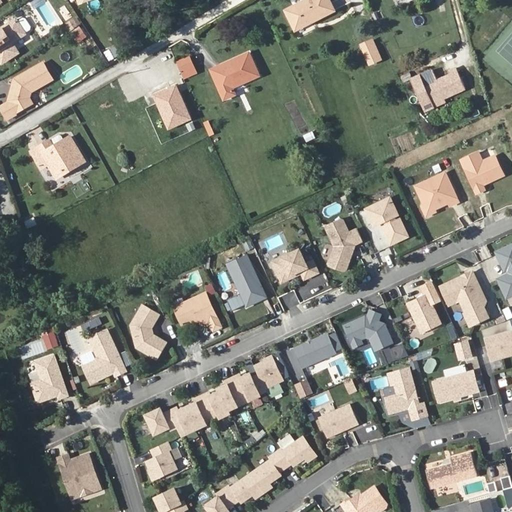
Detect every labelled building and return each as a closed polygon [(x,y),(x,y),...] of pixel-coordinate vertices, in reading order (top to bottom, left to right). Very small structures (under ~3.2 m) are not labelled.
[(296,30),(335,11),(328,0),(307,0),(287,10),(296,30)] [(72,8),(62,10),(64,19),(75,16),(72,8)] [(70,31),(81,24),(76,15),(65,22),(70,31)] [(18,17),(0,28),(0,46),(0,47),(0,53),(5,60),(21,50),(15,40),(28,32),(27,31),(33,28),(33,25),(28,17),(26,16),(20,20),(18,17)] [(70,33),(79,43),(89,35),(80,25),(70,33)] [(372,41),(362,46),(371,65),(380,61),(372,41)] [(225,98),(263,81),(250,54),(213,72),(225,98)] [(181,72),(194,67),(190,58),(177,64),(181,72)] [(9,102),(0,107),(7,119),(17,114),(16,113),(32,103),(29,98),(31,92),(37,88),(52,79),(42,63),(14,79),(13,85),(14,87),(13,92),(10,94),(9,101),(9,102)] [(184,79),(197,73),(194,67),(181,72),(184,79)] [(451,79),(426,91),(434,108),(445,103),(467,93),(458,72),(450,76),(451,79)] [(177,83),(151,94),(167,130),(192,119),(177,83)] [(39,92),(37,88),(31,92),(29,98),(32,103),(37,100),(39,92)] [(445,103),(434,108),(435,111),(447,106),(445,103)] [(209,119),(203,122),(209,136),(215,133),(209,119)] [(306,141),(317,138),(315,130),(304,134),(306,141)] [(62,134),(49,141),(52,147),(65,139),(62,134)] [(70,162),(74,167),(84,161),(70,137),(65,139),(52,147),(49,141),(38,147),(29,152),(38,168),(48,163),(56,177),(65,172),(62,167),(70,162)] [(478,152),(462,160),(477,193),(485,190),(483,185),(504,175),(495,156),(483,162),(478,152)] [(65,172),(74,167),(70,162),(62,167),(65,172)] [(445,173),(416,186),(425,206),(434,209),(449,202),(451,206),(459,202),(445,173)] [(390,198),(366,209),(374,226),(386,221),(388,225),(383,227),(391,244),(409,236),(400,219),(396,221),(394,217),(398,215),(390,198)] [(434,209),(425,206),(422,208),(426,216),(435,212),(434,209)] [(327,225),(326,228),(334,246),(329,263),(330,267),(344,271),(347,270),(352,256),(350,253),(352,250),(354,249),(355,245),(363,241),(357,229),(350,232),(344,220),(340,219),(327,225)] [(511,245),(496,253),(505,272),(509,271),(510,274),(507,276),(498,280),(507,299),(511,296),(511,245)] [(300,249),(273,262),(283,282),(298,275),(297,273),(301,271),(302,273),(305,279),(320,273),(314,260),(307,263),(300,249)] [(253,266),(233,275),(248,306),(256,302),(256,300),(259,299),(260,301),(267,297),(253,266)] [(463,277),(441,287),(450,305),(462,299),(469,302),(473,312),(466,315),(471,327),(489,318),(484,307),(485,306),(486,302),(473,272),(469,274),(470,277),(465,279),(463,277)] [(206,293),(175,307),(183,325),(196,319),(200,318),(201,320),(203,324),(210,321),(211,323),(219,320),(206,293)] [(428,295),(408,304),(422,334),(442,324),(428,295)] [(153,325),(160,313),(144,304),(133,325),(138,347),(159,359),(169,343),(157,336),(155,338),(152,337),(152,334),(151,330),(150,327),(151,324),(153,325)] [(367,317),(345,327),(353,344),(362,340),(367,338),(371,340),(377,352),(394,344),(386,325),(380,323),(382,316),(371,311),(369,318),(367,317)] [(90,323),(92,328),(99,325),(96,319),(90,323)] [(91,338),(108,330),(120,355),(122,354),(109,327),(87,337),(90,344),(83,367),(91,386),(117,374),(115,369),(108,373),(106,376),(93,383),(85,366),(96,361),(99,357),(91,338)] [(48,349),(60,345),(55,330),(42,335),(48,349)] [(120,355),(108,330),(91,338),(99,357),(96,361),(85,366),(93,383),(106,376),(108,373),(115,369),(117,374),(118,375),(127,371),(120,355)] [(511,332),(485,340),(491,361),(507,356),(507,354),(511,353),(511,332)] [(329,334),(295,349),(303,368),(337,354),(329,334)] [(182,345),(189,356),(201,349),(195,338),(182,345)] [(362,340),(353,344),(355,349),(364,345),(362,340)] [(456,346),(460,360),(472,357),(468,342),(456,346)] [(364,351),(370,364),(377,361),(371,348),(364,351)] [(69,395),(55,356),(37,362),(43,380),(33,384),(40,402),(60,395),(61,398),(69,395)] [(162,409),(147,415),(157,435),(171,428),(172,431),(179,428),(183,436),(232,413),(230,410),(262,395),(262,394),(268,391),(267,388),(285,380),(273,356),(265,360),(266,361),(256,366),(260,375),(254,378),(252,373),(242,378),(241,374),(227,381),(228,384),(219,389),(221,392),(212,396),(211,393),(196,399),(197,403),(180,411),(178,408),(165,414),(162,409)] [(412,367),(419,366),(417,356),(410,357),(412,367)] [(409,369),(392,373),(398,395),(386,398),(390,413),(410,408),(420,405),(409,369)] [(473,372),(434,383),(439,402),(479,391),(473,372)] [(295,383),(301,398),(315,393),(308,378),(295,383)] [(350,394),(358,390),(353,378),(344,381),(350,394)] [(272,396),(285,392),(282,384),(269,388),(272,396)] [(384,387),(386,395),(395,393),(393,385),(384,387)] [(350,404),(319,418),(327,438),(359,424),(350,404)] [(420,405),(410,408),(413,420),(428,416),(424,404),(420,405)] [(318,455),(305,436),(285,450),(283,448),(270,457),(272,459),(232,487),(231,484),(218,493),(220,496),(207,505),(211,511),(231,511),(229,508),(241,500),(242,502),(254,494),(257,498),(274,486),(272,482),(283,474),(281,471),(293,463),(295,466),(306,458),(309,462),(318,455)] [(155,480),(179,469),(170,451),(173,450),(170,443),(153,450),(156,457),(148,461),(153,471),(151,472),(155,480)] [(74,498),(87,493),(85,486),(100,481),(90,453),(76,458),(76,461),(72,463),(69,454),(59,458),(74,498)] [(425,472),(430,490),(477,477),(470,453),(450,459),(451,465),(425,472)] [(509,509),(511,507),(511,483),(509,476),(499,480),(509,509)] [(85,486),(87,493),(102,488),(100,481),(85,486)] [(351,499),(343,504),(348,511),(374,511),(375,511),(377,509),(386,502),(375,487),(363,495),(363,497),(359,500),(357,497),(352,500),(351,499)] [(175,488),(156,497),(163,511),(169,509),(170,511),(185,511),(184,510),(188,508),(185,501),(182,502),(175,488)] [(489,499),(470,504),(472,511),(491,506),(489,499)] [(377,509),(375,511),(378,511),(379,511),(389,506),(386,502),(377,509)]
